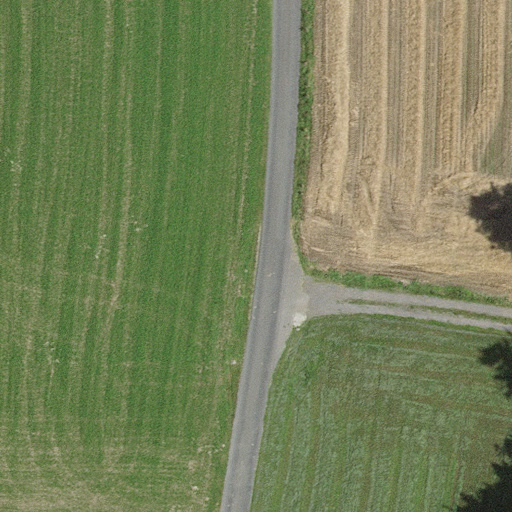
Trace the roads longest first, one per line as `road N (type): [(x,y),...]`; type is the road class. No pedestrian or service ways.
road 1 (unclassified): [(236,511),(271,292),(288,0)]
road 2 (track): [(271,292),(511,323)]
